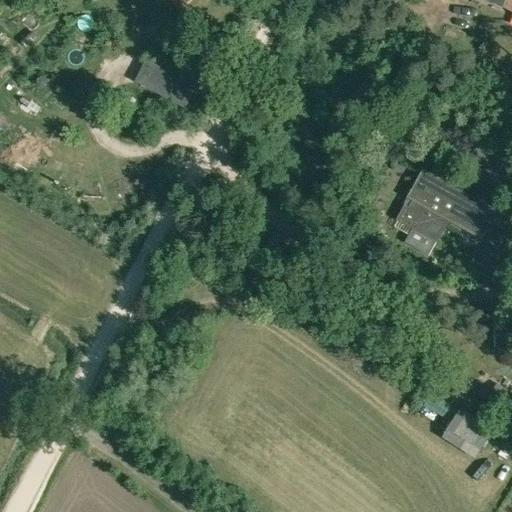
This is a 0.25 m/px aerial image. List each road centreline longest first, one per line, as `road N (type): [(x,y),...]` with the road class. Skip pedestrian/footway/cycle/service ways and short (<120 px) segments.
road 1 (track): [(12,511),(272,0)]
road 2 (unknown): [(72,432),(178,511)]
